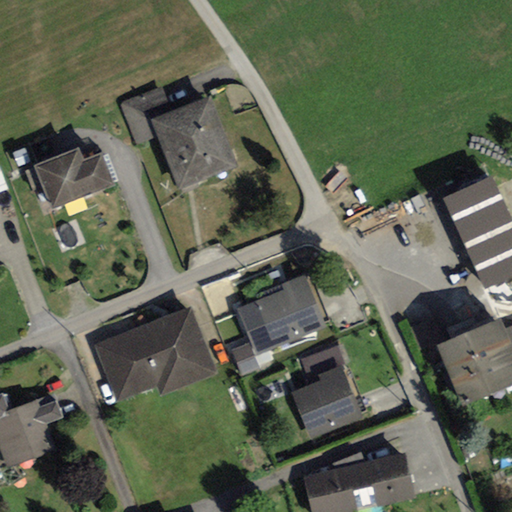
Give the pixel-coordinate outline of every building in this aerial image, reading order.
[(171,112),(161,87),(120,104),(136,145),(157,137),(150,120),(171,112)] [(157,137),(178,190),(238,167),(210,97),(171,112),(150,120),(157,137)] [(79,147),(33,166),(51,210),(113,185),(100,153),(84,159),(79,147)] [(25,149),(12,154),(18,167),(30,162),(25,149)] [(511,221),(492,177),(443,199),(485,290),(511,277),(511,221)] [(237,310),(257,357),(304,338),(327,329),(305,275),(282,284),(285,290),(237,310)] [(190,308),(94,346),(117,403),(157,387),(161,396),(217,373),(190,308)] [(438,315),(415,323),(424,347),(447,338),(438,315)] [(436,346),(462,407),(511,385),(511,325),(504,329),(500,319),(436,346)] [(249,342),(230,350),(241,377),(260,369),(249,342)] [(318,376),(342,366),(345,365),(337,347),(300,361),(310,385),(320,381),(318,376)] [(291,393),(311,439),(364,418),(342,366),(318,376),(320,381),(310,385),(291,393)] [(4,412),(9,410),(2,393),(0,394),(0,418),(6,417),(4,412)] [(0,418),(0,451),(7,469),(51,452),(43,431),(49,429),(47,425),(63,419),(56,401),(40,408),(37,399),(9,410),(4,412),(6,417),(0,418)] [(335,471),(366,465),(360,453),(332,464),(335,471)] [(304,478),(311,511),(352,511),(412,499),(403,457),(366,465),(335,471),(304,478)]
